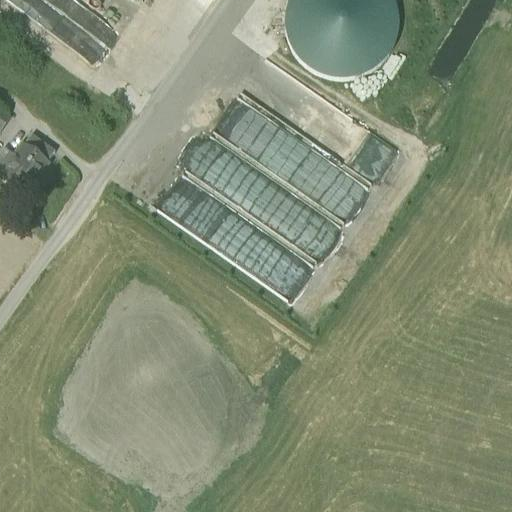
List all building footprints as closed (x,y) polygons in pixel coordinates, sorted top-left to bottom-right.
[(290,0),(287,7),(284,20),(284,35),(287,44),(292,56),(299,66),(310,76),(323,81),(334,84),(346,84),(359,82),(372,75),(381,68),(390,56),(395,46),(398,24),(396,11),(392,1),(390,0),(290,0)] [(243,99),(215,142),(293,192),(300,182),(288,175),(302,153),(296,150),(302,140),(294,135),(295,132),(243,99)] [(31,141),(24,151),(0,184),(0,185),(23,202),(47,168),(54,157),(31,141)] [(152,214),(294,301),(322,257),(312,251),(312,250),(293,238),(291,241),(178,172),(152,214)] [(343,231),(348,216),(327,208),(321,223),(343,231)]
